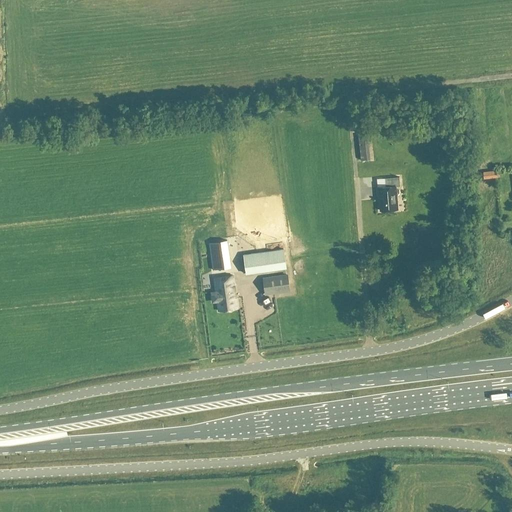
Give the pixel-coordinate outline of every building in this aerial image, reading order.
[(358,110),(359,122),(362,122),(362,125),(367,125),(367,118),(365,118),(364,109),(358,110)] [(358,136),(361,161),(370,160),(367,135),(358,136)] [(482,173),(483,180),(497,178),(497,177),(500,177),(499,170),(482,173)] [(386,187),(379,187),(379,196),(380,196),(381,202),(380,202),(381,211),(397,209),(395,186),(400,186),(399,177),(385,178),(386,187)] [(225,241),(209,243),(213,270),(229,268),(225,241)] [(286,269),(283,250),(244,255),(247,275),(286,269)] [(219,311),(237,309),(236,298),(235,298),(234,291),(235,291),(233,276),(214,278),(216,292),(211,293),(213,302),(217,301),(219,311)] [(287,276),(263,279),(266,295),(289,291),(287,276)] [(368,284),(383,299),(390,292),(376,276),(368,284)] [(420,307),(418,298),(405,301),(408,310),(420,307)] [(275,325),(289,324),(289,301),(274,302),(275,325)] [(412,318),(412,335),(428,336),(429,318),(412,318)]
